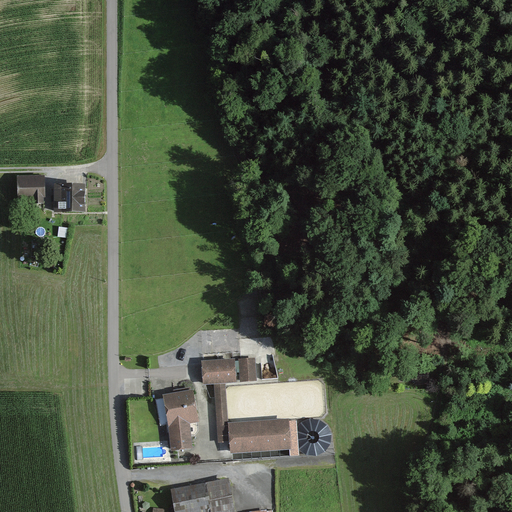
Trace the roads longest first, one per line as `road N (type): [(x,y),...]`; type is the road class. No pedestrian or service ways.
road 1 (unclassified): [(111,0),(114,445),(127,511)]
road 2 (unknown): [(113,374),(195,367),(220,461)]
